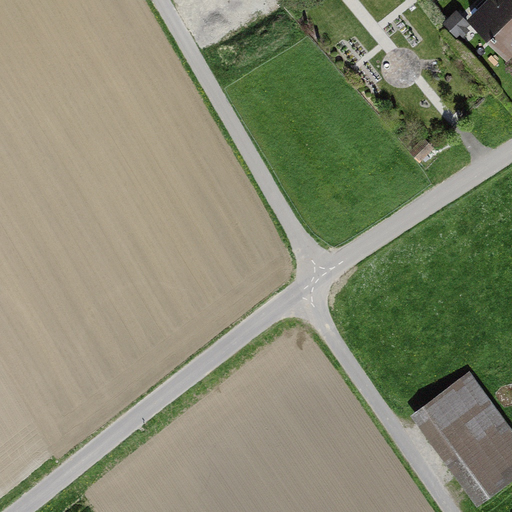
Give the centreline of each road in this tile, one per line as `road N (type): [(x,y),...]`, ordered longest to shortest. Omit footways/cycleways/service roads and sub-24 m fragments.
road 1 (tertiary): [(306,291),(25,511)]
road 2 (unclassified): [(155,0),(323,279)]
road 3 (unclassified): [(306,291),(454,511)]
road 4 (tertiary): [(511,150),(323,279)]
